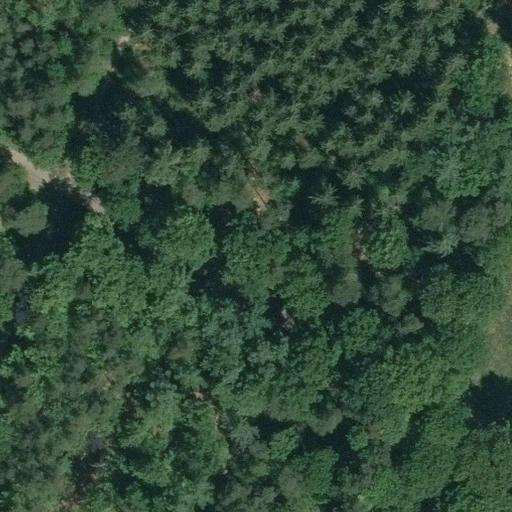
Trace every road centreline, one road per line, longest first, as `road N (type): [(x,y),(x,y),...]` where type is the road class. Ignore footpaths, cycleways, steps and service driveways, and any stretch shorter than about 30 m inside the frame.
road 1 (track): [(511,446),(0,153)]
road 2 (track): [(0,334),(137,0)]
